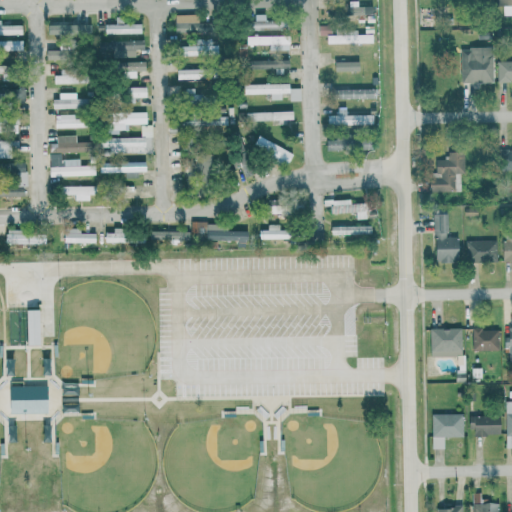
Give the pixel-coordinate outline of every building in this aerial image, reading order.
[(511,14),(511,0),(494,0),(495,5),(502,5),(502,15),(511,14)] [(341,15),(371,14),(371,5),(356,6),(355,3),(341,3),(341,15)] [(46,19),(45,33),(89,35),(90,24),(86,24),(86,13),(73,12),(72,20),(46,19)] [(246,20),(246,29),(276,29),(276,14),(253,15),(253,20),(246,20)] [(121,23),(121,17),(113,17),(114,23),(103,23),(103,33),(141,32),(140,23),(121,23)] [(172,23),(173,33),(205,32),(204,22),(172,23)] [(0,34),(20,34),(20,24),(0,24),(0,34)] [(324,43),(370,42),(370,34),(355,35),(355,26),(317,27),(317,35),(324,35),(324,43)] [(287,49),(287,35),(245,35),(245,44),(269,44),(269,50),(287,49)] [(176,56),(216,54),(216,44),(209,44),(209,38),(190,39),(190,45),(176,46),(176,56)] [(0,39),(0,49),(20,49),(20,39),(0,39)] [(96,41),(97,56),(108,56),(108,57),(133,56),(133,49),(142,48),(141,39),(96,41)] [(492,47),(459,47),(459,82),(491,82),(492,47)] [(247,69),(287,67),(287,58),(247,60),(247,69)] [(511,60),(496,61),(496,80),(511,80),(511,60)] [(144,61),(109,61),(109,72),(144,72),(144,61)] [(332,61),(332,71),(358,71),(358,61),(332,61)] [(59,74),(51,74),(52,83),(73,83),(73,68),(59,69),(59,74)] [(175,79),(200,78),(200,68),(174,69),(175,79)] [(269,99),(280,99),(280,93),(288,93),(288,83),(242,83),(242,94),(269,93),(269,99)] [(145,97),(145,86),(122,86),(123,103),(133,102),(133,97),(145,97)] [(289,100),(299,100),(299,88),(288,88),(289,100)] [(346,89),(346,88),(328,88),(328,98),(372,97),(372,88),(346,89)] [(51,108),(83,107),(83,98),(75,98),(75,92),(58,92),(58,98),(51,98),(51,108)] [(344,106),(335,107),(335,114),(325,114),(325,125),(372,124),(372,114),(344,115),(344,106)] [(292,119),(291,110),(245,112),(245,120),(292,119)] [(145,124),(146,112),(106,111),(106,133),(117,133),(117,129),(127,129),(127,123),(145,124)] [(53,127),(85,126),(84,118),(74,118),(74,114),(53,114),(53,127)] [(0,128),(16,129),(17,116),(0,115),(0,128)] [(179,115),(179,125),(227,126),(227,116),(179,115)] [(151,124),(140,124),(139,136),(103,136),(103,151),(150,153),(151,124)] [(55,135),(55,142),(46,142),(47,152),(84,151),(84,141),(75,142),(75,134),(55,135)] [(324,151),(370,149),(369,135),(323,137),(324,151)] [(292,151),(257,136),(250,151),(285,166),(292,151)] [(0,157),(9,157),(9,150),(18,150),(18,139),(0,139),(0,157)] [(511,169),(511,148),(497,149),(497,169),(511,169)] [(453,172),(465,172),(465,151),(446,151),(446,158),(435,159),(435,172),(428,172),(428,191),(454,190),(453,172)] [(78,158),(59,158),(59,152),(47,153),(48,176),(95,174),(94,164),(78,165),(78,158)] [(210,177),(209,153),(193,154),(193,177),(210,177)] [(98,161),(99,172),(145,170),(144,160),(98,161)] [(0,185),(0,195),(22,195),(22,185),(0,185)] [(73,200),(90,199),(90,185),(58,185),(58,194),(73,194),(73,200)] [(136,185),(118,187),(119,193),(136,192),(136,185)] [(456,236),(445,236),(445,213),(432,213),(433,262),(456,261),(456,236)] [(225,222),(188,222),(188,233),(202,233),(202,246),(244,246),(244,230),(225,230),(225,222)] [(277,224),(266,224),(266,229),(257,229),(257,239),(286,238),(286,229),(277,230),(277,224)] [(370,233),(370,224),(329,225),(329,234),(370,233)] [(62,242),(95,242),(95,233),(78,232),(78,228),(62,228),(62,242)] [(103,241),(142,242),(143,230),(111,229),(111,232),(103,231),(103,241)] [(4,243),(45,244),(45,231),(4,230),(4,243)] [(186,242),(187,231),(148,230),(147,241),(186,242)] [(464,240),(465,262),(495,261),(495,239),(464,240)] [(36,309),(23,309),(24,345),(37,345),(36,309)] [(428,328),(429,356),(460,356),(459,327),(428,328)] [(496,328),(470,328),(471,350),(497,349),(496,328)] [(44,385),(7,386),(7,413),(44,413),(44,385)] [(430,414),(430,448),(443,448),(443,437),(462,436),(461,413),(430,414)] [(498,435),(498,415),(470,415),(470,436),(498,435)] [(496,511),(497,502),(479,502),(479,494),(471,494),(470,511),(496,511)]
